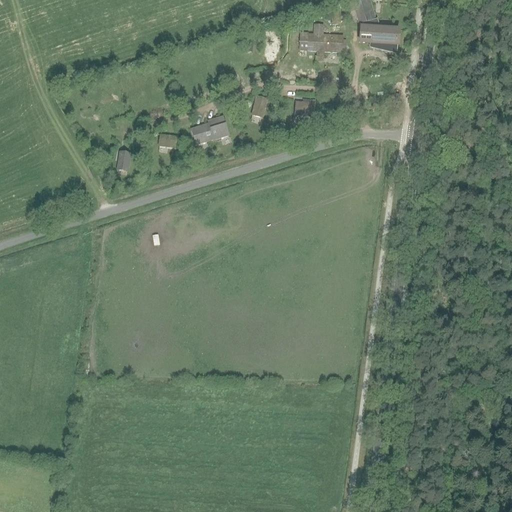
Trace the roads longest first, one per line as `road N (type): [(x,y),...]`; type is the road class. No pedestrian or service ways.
road 1 (unclassified): [(0,248),(363,134),(414,137)]
road 2 (secondary): [(368,511),(414,137)]
road 3 (track): [(363,134),(350,92),(263,89),(137,135)]
road 4 (secondary): [(414,137),(435,0)]
